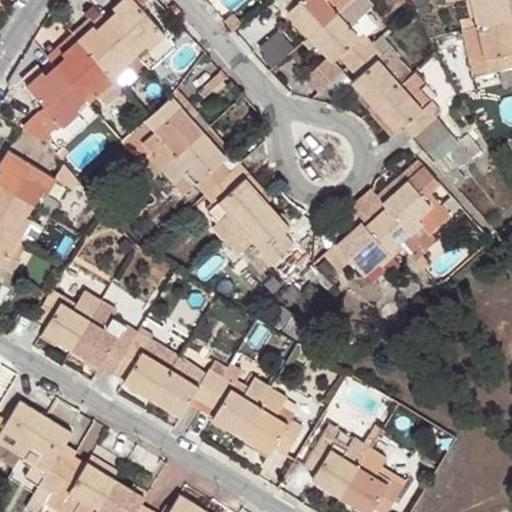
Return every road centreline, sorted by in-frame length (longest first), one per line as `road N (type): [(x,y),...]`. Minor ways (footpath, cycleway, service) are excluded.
road 1 (residential): [(259,511),(0,357)]
road 2 (residential): [(282,133),(281,178),(288,197),(311,213),(334,214),(361,186),(359,164),(326,139)]
road 3 (residential): [(282,133),(169,0)]
